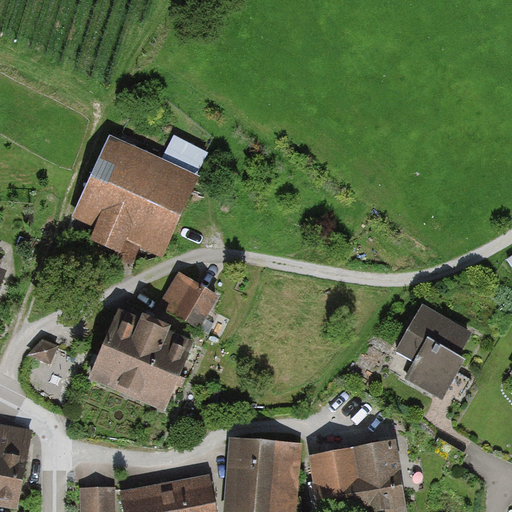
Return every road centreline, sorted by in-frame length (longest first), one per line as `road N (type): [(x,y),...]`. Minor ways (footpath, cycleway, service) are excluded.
road 1 (track): [(511,240),(417,283),(208,258),(23,337),(0,390)]
road 2 (track): [(23,337),(108,103),(173,0)]
road 3 (residential): [(55,511),(54,434),(0,399)]
